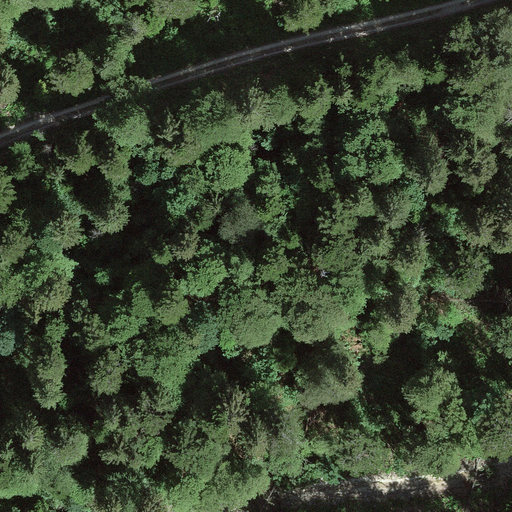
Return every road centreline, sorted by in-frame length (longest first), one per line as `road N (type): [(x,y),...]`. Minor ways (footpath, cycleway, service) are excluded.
road 1 (track): [(0,141),(210,66),(477,0)]
road 2 (track): [(511,453),(443,478),(238,511)]
